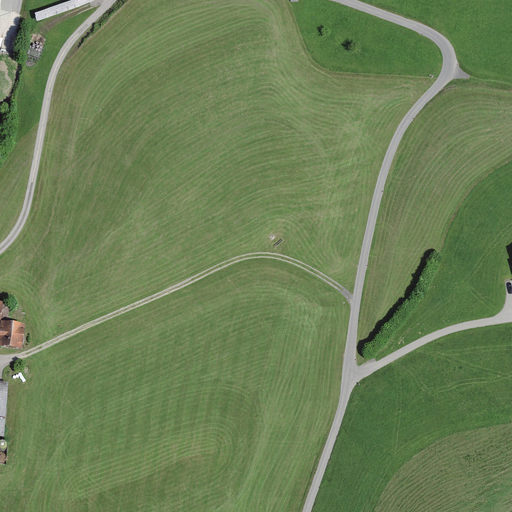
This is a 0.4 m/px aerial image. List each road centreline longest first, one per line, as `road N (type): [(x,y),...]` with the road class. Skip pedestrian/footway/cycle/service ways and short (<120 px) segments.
road 1 (unclassified): [(342,0),(422,30),(449,59),(384,168),(343,402),(304,511)]
road 2 (track): [(0,357),(22,355),(245,256),(292,261),(355,302)]
road 3 (unclassified): [(0,249),(29,199),(54,71),(110,0)]
